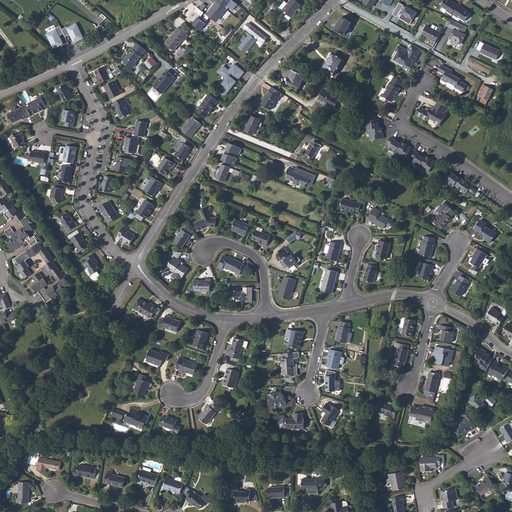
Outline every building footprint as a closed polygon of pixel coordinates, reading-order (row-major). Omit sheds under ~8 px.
[(214,0),(216,1),(224,8),(227,5),(233,10),(238,4),(232,0),(214,0)] [(287,14),(290,17),(297,8),(298,9),(301,5),(295,0),(290,0),(282,10),(287,14)] [(451,0),(444,0),(441,5),(447,9),(446,10),(452,14),(453,13),(459,5),(451,0)] [(206,14),(216,22),(226,9),(224,8),(216,1),(206,14)] [(397,17),(403,5),(399,3),(393,14),(397,17)] [(459,4),(459,5),(453,13),(459,17),(459,16),(465,20),(471,12),(459,4)] [(414,20),(417,13),(407,7),(401,18),(411,23),(413,19),(414,20)] [(194,10),(187,20),(201,31),(206,24),(199,18),(201,16),(194,10)] [(334,30),(344,35),(351,22),(342,16),(334,30)] [(446,25),(453,29),(454,29),(455,29),(453,33),(452,33),(450,38),(452,39),(451,41),(452,44),(454,45),(457,44),(458,42),(461,43),(465,35),(463,34),(467,27),(456,22),(450,19),(446,25)] [(244,42),(239,48),(241,49),(242,49),(246,52),(256,40),(255,39),(256,37),(263,43),(267,38),(263,34),(262,35),(254,28),(255,28),(248,22),(244,28),(251,34),(250,35),(249,34),(247,38),(244,42)] [(84,38),(77,23),(67,28),(67,27),(62,29),(64,34),(66,37),(70,35),(74,43),(84,38)] [(431,28),(427,25),(422,34),(435,42),(443,27),(439,25),(438,27),(436,30),(431,28)] [(64,34),(62,29),(60,26),(56,29),(47,34),(54,49),(64,44),(60,36),(64,34)] [(168,39),(165,43),(174,50),(183,40),(184,40),(188,35),(178,27),(173,33),(174,34),(169,40),(168,39)] [(146,50),(137,43),(133,48),(134,49),(129,54),(128,56),(127,56),(123,60),(132,67),(134,67),(136,64),(136,62),(146,50)] [(497,60),(501,51),(484,43),(480,52),(497,60)] [(412,44),(411,44),(407,50),(401,47),(398,51),(397,51),(393,58),(399,62),(404,64),(403,66),(408,68),(409,69),(413,62),(412,61),(413,58),(416,59),(421,49),(412,44)] [(398,51),(401,47),(398,45),(395,50),(396,50),(391,60),(398,64),(399,62),(393,58),(397,51),(398,51)] [(326,61),(322,68),(334,75),(344,59),(332,52),(328,59),(329,59),(327,62),(326,61)] [(152,57),(146,61),(151,68),(157,63),(152,57)] [(416,59),(413,58),(412,61),(413,62),(409,69),(408,68),(407,70),(410,71),(414,63),(416,59)] [(245,71),(235,63),(230,70),(224,65),(218,71),(226,78),(218,89),(225,95),(245,71)] [(452,70),(441,65),(438,71),(443,74),(443,73),(445,74),(444,76),(443,76),(441,80),(446,83),(447,81),(455,86),(455,87),(462,91),(466,84),(459,80),(460,79),(450,73),(452,70)] [(97,80),(99,84),(110,78),(108,75),(104,66),(95,71),(97,75),(99,79),(98,79),(97,80)] [(176,77),(167,70),(160,79),(159,78),(153,85),(159,91),(162,87),(165,90),(176,77)] [(291,73),(287,83),(299,88),(304,75),(294,71),(293,74),(291,73)] [(403,81),(393,76),(390,82),(389,82),(386,88),(386,89),(383,96),(387,98),(386,99),(391,102),(394,97),(394,96),(395,93),(396,93),(397,94),(400,88),(399,87),(403,81)] [(104,86),(111,99),(123,93),(121,89),(119,90),(115,80),(104,86)] [(482,97),(488,100),(493,89),(487,86),(486,86),(482,84),(477,95),(482,97)] [(64,103),(74,97),(71,93),(70,94),(68,90),(69,90),(66,85),(62,87),(62,86),(56,89),(64,103)] [(271,87),(269,90),(268,90),(265,95),(266,95),(261,104),(270,110),(276,101),(276,102),(280,96),(282,97),(284,94),(271,87)] [(325,105),(326,103),(330,105),(334,108),(340,99),(332,94),(334,91),(332,90),(330,92),(328,91),(328,92),(324,89),(318,99),(322,101),(321,103),(325,105)] [(209,93),(204,100),(204,102),(201,105),(199,105),(197,108),(198,109),(207,117),(211,112),(209,111),(215,105),(216,106),(219,101),(209,93)] [(28,104),(33,114),(43,109),(43,108),(50,104),(44,94),(37,97),(38,98),(28,104)] [(112,102),(114,106),(115,105),(117,109),(115,110),(116,113),(118,113),(120,118),(125,116),(130,114),(125,105),(126,104),(124,101),(122,97),(112,102)] [(447,109),(436,103),(430,114),(420,108),(416,116),(427,122),(429,120),(439,126),(446,115),(444,114),(447,109)] [(7,115),(9,119),(10,119),(13,123),(18,120),(21,118),(22,119),(30,115),(25,106),(7,115)] [(73,123),(74,116),(75,111),(64,109),(62,121),(66,122),(65,126),(73,127),(74,123),(73,123)] [(245,131),(253,135),(260,119),(252,115),(245,131)] [(374,119),(373,115),(364,117),(366,130),(368,129),(379,127),(378,119),(374,119)] [(182,131),(190,137),(201,124),(193,117),(182,131)] [(133,134),(144,136),(147,122),(137,121),(135,130),(134,130),(133,134)] [(379,127),(368,129),(370,140),(383,138),(383,133),(382,133),(381,127),(379,127)] [(20,136),(22,135),(23,134),(20,130),(9,136),(16,149),(25,144),(22,138),(20,136)] [(398,140),(392,135),(387,143),(390,145),(389,147),(395,152),(401,143),(398,141),(398,140)] [(136,152),(138,139),(127,137),(124,150),(136,152)] [(182,142),(178,139),(176,141),(173,146),(173,147),(177,150),(175,154),(183,160),(191,148),(186,144),(182,142)] [(401,143),(395,152),(404,158),(412,147),(408,144),(408,145),(403,141),(401,143)] [(225,151),(235,155),(236,153),(239,155),(242,148),(229,143),(225,151)] [(305,153),(313,157),(318,148),(320,148),(322,145),(317,143),(316,146),(311,144),(305,153)] [(71,163),(73,163),(76,148),(66,146),(65,147),(61,146),(60,147),(59,152),(60,155),(59,160),(62,161),(71,163)] [(40,162),(48,164),(48,162),(49,158),(50,155),(46,154),(46,152),(41,151),(41,153),(37,152),(31,150),(30,155),(29,155),(28,160),(40,162)] [(415,150),(410,158),(414,160),(412,162),(419,166),(425,158),(421,155),(422,154),(415,150)] [(222,160),(235,165),(238,158),(234,157),(235,155),(225,151),(222,160)] [(115,166),(114,166),(113,169),(125,172),(127,166),(130,167),(132,159),(118,156),(117,159),(118,159),(117,163),(116,166),(115,166)] [(425,158),(419,166),(428,173),(436,161),(431,158),(431,159),(426,156),(425,158)] [(168,159),(165,157),(157,168),(166,174),(168,170),(171,166),(172,167),(175,163),(172,162),(168,159)] [(229,171),(230,167),(222,164),(216,178),(225,182),(229,171)] [(59,180),(69,182),(72,167),(70,166),(62,165),(60,172),(57,171),(56,176),(59,178),(59,180)] [(287,178),(294,181),(293,183),(297,185),(298,183),(305,186),(306,183),(312,185),(315,175),(296,167),(294,171),(288,168),(287,172),(288,174),(287,178)] [(458,187),(463,179),(457,175),(457,176),(453,173),(447,182),(453,186),(455,185),(458,187)] [(0,190),(4,196),(11,191),(2,179),(3,179),(0,174),(0,190)] [(101,190),(110,192),(112,181),(113,181),(114,177),(105,176),(104,179),(103,179),(101,190)] [(141,186),(141,187),(144,190),(153,195),(157,190),(158,190),(163,183),(151,176),(148,179),(147,178),(141,186)] [(463,179),(458,187),(466,193),(469,189),(474,193),(476,189),(471,186),(472,185),(463,179)] [(24,182),(21,184),(26,191),(30,189),(29,186),(27,187),(24,182)] [(51,189),(50,197),(55,205),(62,201),(60,197),(61,196),(63,188),(53,187),(53,190),(51,189)] [(0,198),(0,206),(8,219),(9,219),(13,216),(17,222),(19,220),(23,226),(14,232),(10,227),(4,231),(8,237),(11,235),(14,240),(8,244),(13,251),(27,241),(31,246),(38,241),(34,236),(31,238),(27,233),(33,229),(29,222),(28,219),(26,216),(24,218),(11,199),(6,203),(2,197),(0,198)] [(340,208),(355,213),(355,211),(359,213),(362,202),(357,201),(357,202),(343,198),(340,208)] [(144,217),(146,218),(150,212),(155,205),(145,199),(137,213),(144,217)] [(115,213),(117,212),(109,201),(99,207),(105,217),(106,216),(110,222),(118,217),(115,213)] [(432,221),(441,229),(452,218),(451,217),(456,213),(455,212),(452,209),(454,207),(451,204),(449,206),(445,202),(440,207),(439,206),(435,211),(438,215),(432,221)] [(194,223),(197,231),(209,226),(215,227),(217,218),(211,217),(207,207),(200,210),(203,219),(194,223)] [(379,214),(381,211),(381,210),(374,207),(368,219),(374,222),(374,223),(384,228),(386,224),(390,227),(393,221),(383,216),(379,214)] [(136,212),(134,215),(134,216),(142,221),(144,217),(137,213),(136,212)] [(59,218),(68,231),(77,225),(75,222),(74,223),(67,213),(59,218)] [(490,242),(496,232),(485,225),(486,223),(480,219),(474,228),(480,232),(479,233),(486,238),(485,239),(490,242)] [(232,228),(239,231),(238,233),(245,236),(250,224),(243,222),(236,220),(232,228)] [(117,236),(120,238),(119,239),(129,245),(131,242),(135,235),(126,230),(127,228),(123,226),(117,236)] [(174,242),(182,248),(191,235),(182,229),(174,242)] [(256,230),(256,229),(252,239),(262,243),(262,244),(266,246),(270,236),(262,232),(256,230)] [(287,238),(290,242),(296,238),(297,239),(299,238),(301,239),(303,233),(297,231),(287,238)] [(70,239),(72,243),(73,242),(80,252),(84,249),(84,248),(88,245),(84,240),(81,237),(83,236),(80,232),(70,239)] [(432,252),(431,251),(432,248),(433,248),(435,249),(437,244),(434,243),(436,238),(424,235),(423,240),(421,240),(421,242),(422,242),(419,254),(431,257),(432,252)] [(376,256),(386,259),(391,242),(379,239),(378,244),(379,244),(376,256)] [(327,253),(326,258),(337,261),(342,244),(331,241),(329,246),(327,253)] [(26,251),(30,257),(31,258),(39,252),(47,264),(44,266),(48,272),(50,271),(60,284),(54,288),(52,286),(46,290),(44,287),(47,284),(39,272),(32,277),(36,282),(32,286),(36,292),(38,291),(46,302),(52,298),(53,298),(64,290),(63,288),(69,284),(52,260),(53,260),(54,259),(45,247),(43,249),(39,243),(26,251)] [(278,252),(284,260),(281,263),(285,268),(288,265),(290,268),(295,265),(296,267),(299,265),(297,262),(300,260),(297,256),(294,258),(292,255),(289,256),(288,254),(289,253),(285,247),(278,252)] [(474,253),(475,254),(474,257),(471,262),(474,264),(472,268),(479,272),(482,268),(480,267),(487,254),(477,248),(474,253)] [(14,259),(19,265),(25,261),(30,257),(26,251),(14,259)] [(95,261),(96,261),(92,254),(86,258),(87,261),(83,264),(86,269),(87,268),(92,277),(96,275),(94,273),(100,269),(97,265),(95,261)] [(218,268),(222,270),(223,267),(236,273),(240,275),(244,265),(241,263),(241,262),(228,256),(228,257),(223,255),(218,268)] [(166,269),(173,273),(174,272),(182,277),(188,268),(180,263),(181,261),(178,259),(174,256),(166,269)] [(16,266),(25,278),(31,274),(27,268),(29,267),(25,261),(19,265),(16,266)] [(418,277),(428,280),(431,270),(432,270),(433,265),(422,262),(418,277)] [(363,280),(373,282),(377,270),(376,270),(377,266),(368,264),(367,267),(366,267),(363,280)] [(331,292),(334,281),(335,281),(338,271),(326,268),(321,290),(331,292)] [(173,273),(172,275),(180,280),(182,277),(174,272),(173,273)] [(452,291),(461,296),(470,281),(461,275),(455,285),(455,286),(452,291)] [(286,277),(285,276),(279,296),(289,299),(296,280),(292,278),(286,277)] [(194,291),(210,291),(211,278),(206,278),(206,280),(194,279),(194,291)] [(235,290),(235,299),(243,299),(243,302),(252,302),(252,287),(244,287),(243,291),(235,290)] [(0,295),(0,303),(1,303),(3,309),(5,309),(10,306),(5,293),(0,295)] [(136,303),(140,306),(138,310),(151,317),(157,306),(153,304),(152,305),(149,303),(144,300),(143,301),(139,298),(136,303)] [(490,319),(493,321),(496,323),(495,324),(499,326),(505,316),(501,314),(501,313),(497,311),(497,310),(492,307),(487,317),(490,319)] [(0,324),(16,319),(13,312),(7,314),(5,309),(3,309),(0,310),(0,324)] [(159,321),(157,327),(161,328),(162,326),(164,327),(177,332),(180,321),(170,317),(171,316),(166,315),(164,320),(163,322),(159,321)] [(402,334),(412,336),(416,320),(406,318),(402,334)] [(335,340),(346,343),(347,342),(350,343),(352,333),(349,332),(350,328),(349,328),(350,323),(341,321),(340,325),(339,325),(335,340)] [(506,334),(509,336),(508,337),(511,339),(511,325),(508,323),(502,332),(506,334)] [(439,328),(442,329),(442,332),(443,332),(443,334),(442,334),(440,339),(452,342),(454,332),(452,331),(453,327),(440,324),(439,328)] [(288,345),(298,348),(301,337),(302,337),(303,332),(287,328),(284,343),(285,344),(288,345)] [(193,345),(203,349),(209,333),(197,329),(195,333),(197,333),(193,345)] [(230,351),(232,351),(230,356),(239,358),(244,340),(234,337),(230,351)] [(394,364),(402,366),(404,365),(404,362),(405,362),(409,349),(407,349),(408,345),(396,342),(395,346),(398,347),(394,364)] [(433,354),(436,355),(434,363),(449,366),(450,361),(451,361),(454,350),(435,346),(433,354)] [(486,370),(490,363),(492,359),(489,357),(490,356),(486,353),(486,352),(486,351),(480,348),(476,353),(477,355),(475,359),(475,360),(479,363),(480,364),(481,365),(480,367),(486,370)] [(147,359),(151,360),(150,362),(160,365),(162,359),(167,360),(169,354),(161,350),(160,353),(149,349),(148,353),(147,359)] [(326,366),(338,369),(339,364),(343,364),(345,357),(344,357),(341,356),(342,352),(330,349),(328,353),(329,353),(326,366)] [(282,358),(283,375),(289,374),(291,376),(298,375),(297,363),(294,364),(294,358),(298,358),(300,356),(299,351),(287,353),(287,356),(286,356),(286,358),(282,358)] [(180,357),(176,368),(180,369),(179,371),(185,373),(185,371),(194,374),(197,364),(183,359),(180,357)] [(499,365),(500,363),(495,361),(488,374),(492,376),(493,374),(497,376),(496,377),(502,380),(509,368),(504,365),(503,367),(502,368),(498,366),(499,365)] [(224,385),(235,388),(239,371),(227,368),(225,377),(226,377),(224,385)] [(325,375),(325,380),(326,380),(326,391),(335,390),(336,390),(340,390),(340,380),(335,380),(336,372),(327,370),(325,375)] [(424,395),(433,402),(439,374),(429,371),(424,395)] [(134,392),(144,396),(149,382),(145,380),(147,376),(139,373),(136,381),(138,382),(134,392)] [(282,394),(281,390),(267,394),(269,401),(267,402),(268,407),(273,406),(273,404),(276,404),(277,408),(287,405),(284,396),(283,396),(282,394)] [(470,401),(472,403),(474,403),(477,406),(477,408),(480,411),(487,403),(491,406),(496,401),(489,395),(486,397),(481,393),(478,396),(475,394),(475,395),(474,396),(473,396),(471,398),(471,399),(470,400),(470,401)] [(373,410),(376,411),(391,415),(390,419),(394,420),(397,408),(393,406),(389,405),(389,403),(378,400),(378,402),(375,401),(373,410)] [(323,408),(327,411),(326,413),(321,421),(329,426),(340,409),(331,404),(331,405),(326,402),(323,408)] [(198,417),(206,424),(219,408),(213,403),(210,406),(208,405),(198,417)] [(114,416),(122,419),(126,408),(119,405),(114,416)] [(416,419),(431,423),(435,408),(427,406),(427,408),(421,406),(420,407),(412,405),(410,414),(417,416),(416,419)] [(131,423),(143,428),(145,422),(147,423),(149,416),(142,413),(141,414),(137,413),(138,410),(132,407),(129,415),(127,414),(125,419),(132,422),(131,423)] [(454,428),(455,429),(454,430),(456,433),(457,433),(458,435),(465,431),(466,432),(469,430),(470,431),(476,427),(469,417),(468,416),(472,413),(470,409),(466,411),(462,410),(461,414),(466,417),(467,418),(458,424),(458,425),(455,427),(454,428)] [(287,418),(287,428),(304,428),(304,418),(303,418),(303,413),(294,413),(294,418),(287,418)] [(162,416),(159,424),(173,429),(172,431),(178,434),(181,427),(175,425),(177,420),(166,416),(165,417),(162,416)] [(502,433),(504,432),(505,434),(504,435),(506,439),(505,439),(507,442),(511,439),(511,427),(509,423),(500,428),(502,433)] [(421,457),(421,471),(432,470),(432,468),(436,468),(436,465),(440,465),(440,463),(440,457),(436,457),(421,457)] [(38,470),(45,471),(46,467),(60,470),(61,462),(40,458),(38,466),(39,466),(38,470)] [(77,474),(91,476),(91,478),(95,479),(97,468),(79,465),(77,474)] [(105,483),(123,487),(125,477),(112,474),(113,471),(108,469),(105,483)] [(138,480),(146,482),(146,484),(155,486),(158,475),(142,470),(138,480)] [(386,484),(387,483),(391,483),(392,490),(406,487),(405,481),(403,482),(402,476),(404,475),(403,471),(384,475),(386,484)] [(499,485),(504,493),(509,490),(511,491),(511,473),(506,472),(504,476),(505,477),(504,480),(504,482),(499,485)] [(162,489),(167,491),(168,489),(180,493),(183,483),(182,482),(182,481),(181,481),(181,479),(181,478),(177,476),(175,477),(174,480),(166,478),(162,489)] [(481,483),(476,486),(481,495),(490,489),(491,492),(496,489),(489,476),(485,478),(486,480),(481,483)] [(307,491),(308,489),(310,489),(318,489),(318,488),(320,488),(325,481),(325,478),(317,477),(317,479),(302,479),(302,491),(307,491)] [(17,498),(17,502),(29,502),(29,498),(30,482),(19,482),(19,498),(17,498)] [(290,494),(291,487),(285,487),(285,486),(268,488),(269,497),(286,496),(286,495),(290,494)] [(444,508),(453,507),(452,500),(457,499),(455,488),(445,490),(445,491),(441,492),(442,496),(443,496),(443,500),(442,501),(444,508)] [(186,499),(192,505),(193,504),(199,509),(206,501),(193,490),(193,491),(190,489),(185,494),(188,497),(186,499)] [(242,503),(242,501),(245,501),(250,501),(250,492),(250,489),(246,489),(246,491),(235,491),(235,502),(242,503)] [(393,511),(403,511),(403,504),(401,505),(401,501),(404,501),(403,496),(392,498),(393,503),(391,503),(393,511)] [(341,501),(331,503),(333,511),(349,511),(348,506),(343,507),(341,501)]
